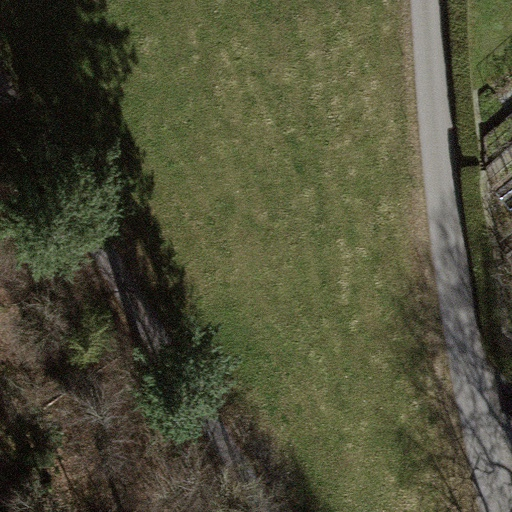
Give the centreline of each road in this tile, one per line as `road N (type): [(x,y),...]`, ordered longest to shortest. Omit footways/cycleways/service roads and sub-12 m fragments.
road 1 (unclassified): [(505,511),(468,341),(434,0)]
road 2 (track): [(0,106),(262,511)]
